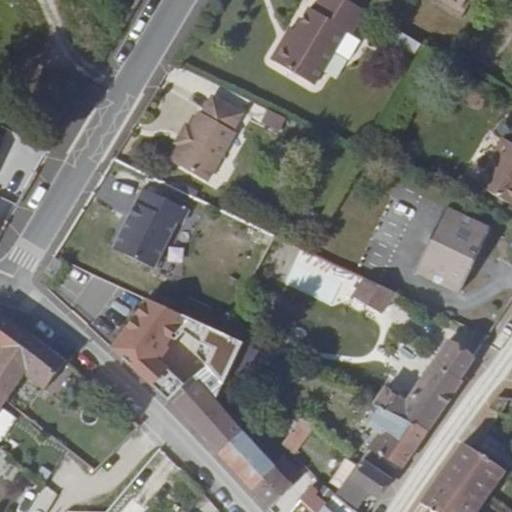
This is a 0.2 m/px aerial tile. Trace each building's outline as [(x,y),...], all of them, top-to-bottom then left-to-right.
[(364,11),(345,0),(317,0),(312,9),(309,8),(295,31),(288,43),(282,40),(271,60),(313,85),(345,31),(351,34),(364,11)] [(420,44),(390,27),(385,36),(385,44),(398,51),(406,48),(414,53),(420,44)] [(288,43),(295,31),(290,28),(282,40),(288,43)] [(183,138),(180,146),(171,160),(207,182),(234,132),(230,130),(241,113),(211,96),(201,114),(199,112),(189,128),(185,125),(180,136),(183,138)] [(285,118),(267,109),(261,121),(278,131),(285,118)] [(175,143),(180,146),(183,138),(180,136),(175,143)] [(511,206),(511,143),(503,138),(493,154),(497,157),(479,187),(511,206)] [(142,188),(128,219),(131,220),(125,234),(119,236),(115,244),(118,246),(118,249),(117,250),(154,267),(175,221),(180,223),(187,208),(142,188)] [(395,250),(415,208),(391,196),(370,238),(395,250)] [(473,254),(477,257),(490,229),(445,208),(414,273),(459,294),(472,268),(468,266),(473,254)] [(131,220),(128,219),(119,236),(125,234),(131,220)] [(472,268),(477,257),(473,254),(468,266),(472,268)] [(63,264),(54,256),(43,272),(53,279),(63,264)] [(363,277),(350,272),(347,278),(355,291),(363,277)] [(363,277),(355,291),(370,301),(380,307),(384,310),(395,293),(363,277)] [(380,307),(370,301),(367,305),(377,311),(380,307)] [(439,320),(441,315),(423,306),(420,312),(439,320)] [(201,329),(175,315),(161,337),(184,355),(188,349),(201,329)] [(0,411),(24,377),(44,392),(67,365),(0,316),(0,350),(1,351),(0,352),(0,411)] [(240,348),(201,329),(188,349),(205,365),(222,380),(230,365),(240,348)] [(380,408),(428,429),(462,382),(458,378),(473,358),(447,341),(406,402),(386,388),(374,405),(380,408)] [(260,354),(241,345),(240,348),(230,365),(236,369),(241,360),(254,367),(260,354)] [(205,365),(194,375),(214,399),(224,383),(222,380),(205,365)] [(194,375),(168,400),(270,509),(293,486),(290,482),(299,472),(282,455),(273,466),(242,434),(214,399),(194,375)] [(497,395),(488,406),(502,412),(508,397),(497,395)] [(374,405),(366,402),(364,406),(377,413),(380,408),(374,405)] [(369,448),(399,465),(402,468),(428,429),(380,408),(377,413),(369,424),(380,431),(369,448)] [(301,417),(289,433),(281,444),(292,454),(312,426),(301,417)] [(463,443),(420,504),(430,511),(431,511),(475,511),(504,471),(463,443)] [(360,461),(388,480),(399,465),(369,448),(360,461)] [(335,485),(341,490),(357,465),(346,459),(333,477),(335,485)] [(368,489),(378,497),(388,480),(360,461),(357,465),(341,490),(339,492),(356,505),(368,489)] [(37,511),(40,511),(54,490),(42,483),(28,506),(37,511)] [(299,500),(311,511),(318,511),(323,506),(324,504),(315,496),(318,492),(309,485),(299,500)] [(323,486),(318,492),(315,496),(324,504),(333,494),(323,486)] [(329,511),(350,511),(352,510),(333,494),(324,504),(323,506),(329,511)]
